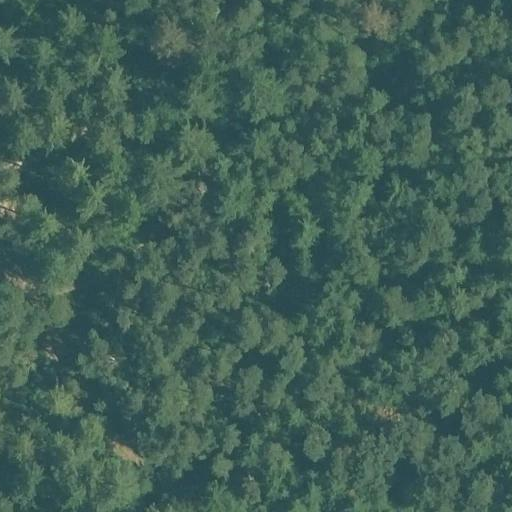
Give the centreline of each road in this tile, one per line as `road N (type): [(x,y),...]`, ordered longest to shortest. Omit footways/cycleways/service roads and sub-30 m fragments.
road 1 (track): [(56,356),(118,295),(186,196),(249,134),(487,72),(511,76)]
road 2 (track): [(209,511),(103,428),(56,356)]
